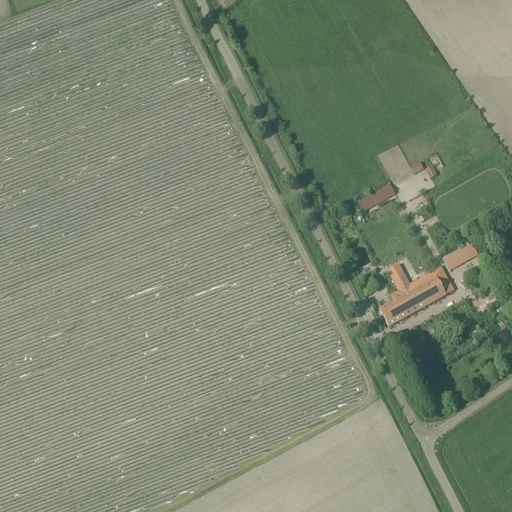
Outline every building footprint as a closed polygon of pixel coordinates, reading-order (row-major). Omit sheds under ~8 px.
[(411,175),(421,172),(419,164),(408,168),(411,175)] [(428,181),(436,177),(430,167),(422,171),(428,181)] [(364,213),(395,195),(389,185),(358,202),(364,213)] [(459,252),(445,260),(451,271),(465,263),(459,252)] [(410,287),(399,267),(388,272),(399,293),(391,297),(395,304),(388,307),(388,306),(379,310),(389,328),(453,293),(441,270),(410,287)]
